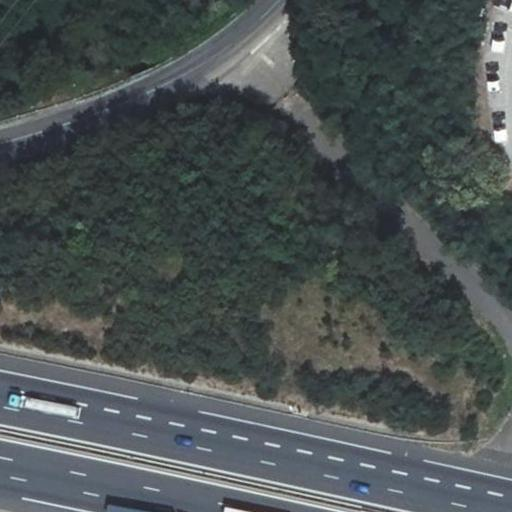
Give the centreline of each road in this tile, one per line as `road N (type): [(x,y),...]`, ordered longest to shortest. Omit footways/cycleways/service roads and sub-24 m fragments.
road 1 (motorway): [(511,508),(0,397)]
road 2 (tertiary): [(0,144),(156,91),(279,0)]
road 3 (motorway): [(0,468),(218,511)]
